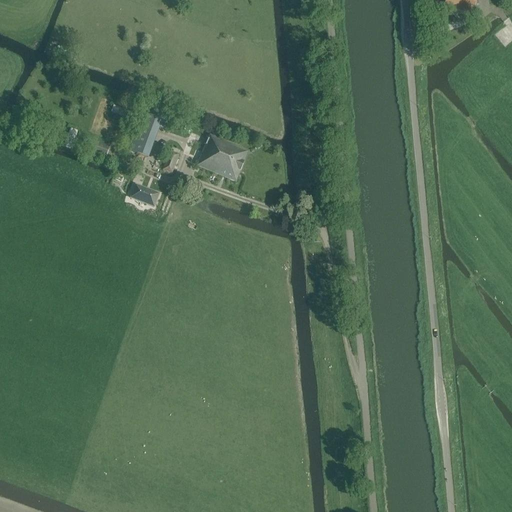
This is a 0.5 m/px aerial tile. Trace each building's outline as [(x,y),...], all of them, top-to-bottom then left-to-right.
[(435,0),(437,17),(477,13),(476,0),(435,0)] [(112,106),(130,113),(132,106),(115,100),(112,106)] [(129,151),(148,158),(159,128),(167,131),(172,116),(145,106),(129,151)] [(133,113),(131,120),(136,122),(139,115),(133,113)] [(209,136),(196,167),(236,184),(249,152),(209,136)] [(107,157),(110,147),(91,140),(87,151),(107,157)] [(170,151),(162,171),(173,175),(180,155),(170,151)] [(159,194),(136,186),(131,199),(154,208),(159,194)]
